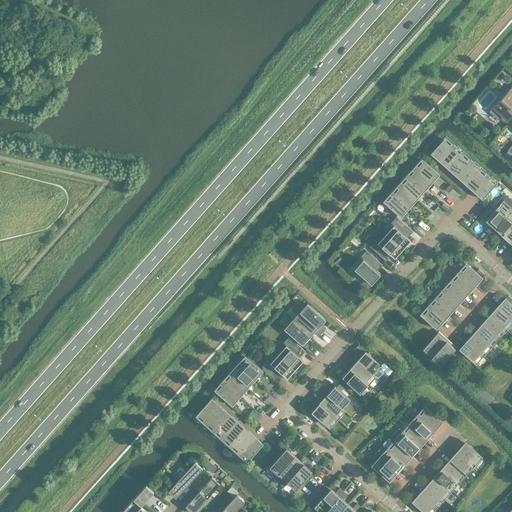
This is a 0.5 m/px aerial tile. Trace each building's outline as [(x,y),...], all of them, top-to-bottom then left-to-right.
[(511,86),(490,111),(498,119),(499,118),(505,122),(511,113),(511,86)] [(443,139),(431,154),(437,159),(440,155),(443,158),(452,147),(443,139)] [(452,147),(443,158),(445,160),(443,162),(449,168),(461,155),(452,147)] [(461,155),(449,168),(455,173),(457,170),(460,173),(469,162),(461,155)] [(424,160),(416,169),(429,180),(433,175),(435,178),(439,173),(424,160)] [(469,162),(460,173),(462,175),(460,177),(466,183),(478,170),(469,162)] [(429,180),(416,169),(409,177),(423,190),(427,186),(425,184),(429,180)] [(478,170),(466,183),(472,188),(474,185),(477,188),(486,177),(478,170)] [(423,190),(409,177),(401,186),(413,197),(417,192),(420,194),(423,190)] [(486,177),(477,188),(479,190),(477,193),(483,198),(488,192),(495,185),(486,177)] [(413,197),(401,186),(393,194),(408,208),(412,203),(409,201),(413,197)] [(408,208),(393,194),(386,203),(395,211),(394,211),(398,214),(402,209),(404,211),(408,208)] [(492,221),(497,225),(508,213),(499,205),(486,219),(490,223),(492,221)] [(511,216),(508,213),(497,225),(501,229),(499,231),(503,235),(511,225),(511,216)] [(394,225),(386,234),(402,248),(406,244),(407,245),(410,241),(406,238),(413,231),(396,216),(391,222),(394,225)] [(511,225),(503,235),(507,239),(509,236),(511,238),(511,225)] [(375,240),(369,246),(386,261),(392,254),(396,257),(399,254),(398,253),(402,248),(386,234),(377,243),(375,240)] [(376,272),(382,265),(366,250),(361,256),(363,259),(354,268),(365,278),(362,282),(368,287),(379,275),(376,272)] [(469,264),(468,265),(461,273),(471,283),(473,280),(476,283),(484,274),(478,268),(476,271),(469,264)] [(471,283),(461,273),(453,282),(466,294),(472,288),(469,285),(471,283)] [(466,294),(453,282),(445,290),(456,300),(458,297),(461,300),(466,294)] [(456,300),(445,290),(438,299),(451,311),(457,305),(454,302),(456,300)] [(511,319),(511,317),(511,303),(511,302),(511,298),(508,295),(500,304),(503,307),(501,309),(511,319)] [(451,311),(438,299),(430,307),(441,317),(443,314),(446,317),(451,311)] [(300,312),(322,332),(326,328),(319,322),(324,317),(310,305),(302,314),(300,312)] [(439,319),(441,317),(430,307),(422,316),(436,328),(441,322),(439,319)] [(511,319),(501,309),(498,312),(496,309),(490,315),(503,327),(511,319)] [(322,332),(300,312),(292,320),(308,335),(312,330),(319,336),(322,332)] [(503,327),(490,315),(485,321),(488,323),(485,326),(496,335),(503,327)] [(308,335),(292,320),(284,329),(307,349),(311,345),(304,339),(308,335)] [(488,344),(496,335),(485,326),(483,328),(481,326),(475,332),(488,344)] [(447,339),(439,331),(425,346),(434,354),(447,339)] [(481,352),(488,344),(475,332),(470,338),(472,340),(470,343),(481,352)] [(286,345),(278,354),(294,368),(298,364),(299,365),(302,361),(299,358),(305,351),(289,336),(283,342),(286,345)] [(457,347),(447,339),(434,354),(443,362),(457,347)] [(473,361),(481,352),(470,343),(468,345),(465,343),(460,349),(473,361)] [(294,368),(278,354),(272,349),(264,358),(267,360),(262,366),(278,381),(285,374),(288,377),(291,374),(290,373),(294,368)] [(356,352),(353,355),(383,382),(388,376),(378,368),(381,365),(367,353),(363,358),(356,352)] [(383,382),(353,355),(350,359),(356,365),(352,370),(368,384),(375,376),(382,382),(383,382)] [(248,357),(240,366),(252,377),(256,372),(258,374),(262,370),(248,357)] [(240,366),(232,375),(247,388),(250,383),(248,381),(252,377),(240,366)] [(368,384),(352,370),(348,374),(341,369),(338,373),(360,393),(368,384)] [(232,375),(225,383),(237,394),(241,389),(243,392),(247,388),(232,375)] [(225,383),(217,392),(231,405),(235,400),(233,398),(237,394),(225,383)] [(326,386),(322,390),(352,417),(357,411),(347,402),(350,399),(336,387),(332,392),(326,386)] [(352,417),(322,390),(319,394),(325,400),(321,404),(335,417),(342,408),(352,417)] [(198,413),(207,421),(218,408),(213,404),(216,401),(212,398),(198,413)] [(335,417),(321,404),(317,409),(310,403),(307,407),(327,425),(335,417)] [(428,407),(427,408),(420,416),(418,414),(434,429),(438,425),(436,423),(440,418),(428,407)] [(222,412),(218,408),(207,421),(215,428),(228,414),(224,410),(222,412)] [(232,417),(228,414),(215,428),(224,436),(235,423),(230,420),(232,417)] [(434,429),(418,414),(410,423),(424,436),(429,431),(431,433),(434,429)] [(239,427),(235,423),(224,436),(232,443),(245,429),(241,425),(239,427)] [(424,436),(410,423),(412,425),(405,433),(403,431),(402,431),(419,446),(423,442),(420,440),(424,436)] [(249,432),(245,429),(232,443),(241,451),(252,439),(247,435),(249,432)] [(419,446),(402,431),(395,440),(409,453),(413,448),(416,450),(419,446)] [(256,443),(252,439),(241,451),(249,459),(257,450),(263,444),(258,440),(256,443)] [(409,453),(395,440),(387,448),(404,463),(407,459),(405,457),(409,453)] [(270,466),(279,473),(293,457),(289,453),(294,447),(290,443),(270,466)] [(464,445),(458,451),(472,463),(479,454),(469,444),(466,447),(464,445)] [(404,463),(387,448),(380,457),(394,470),(398,465),(400,467),(404,463)] [(472,463),(458,451),(453,457),(456,459),(453,462),(464,471),(472,463)] [(293,457),(279,473),(287,481),(308,459),(304,455),(298,461),(293,457)] [(394,470),(380,457),(379,457),(381,459),(374,467),(383,475),(380,478),(386,483),(392,476),(390,474),(394,470)] [(308,459),(287,481),(296,489),(310,473),(306,468),(311,462),(308,459)] [(183,490),(203,469),(195,462),(175,484),(183,490)] [(464,471),(453,462),(451,464),(448,462),(443,468),(456,480),(464,471)] [(456,480),(443,468),(438,474),(440,476),(438,479),(449,488),(456,480)] [(212,477),(192,499),(200,506),(219,484),(212,477)] [(449,488),(438,479),(436,481),(433,479),(428,485),(441,497),(449,488)] [(441,497),(428,485),(422,491),(425,493),(423,496),(433,505),(441,497)] [(142,495),(147,499),(153,492),(149,488),(142,495)] [(324,511),(344,491),(340,488),(334,494),(329,490),(315,506),(321,511),(324,511)] [(344,491),(324,511),(325,511),(326,511),(340,511),(346,505),(342,501),(347,495),(344,491)] [(139,492),(121,511),(135,511),(140,506),(147,499),(142,495),(139,492)] [(235,511),(245,501),(237,495),(221,511),(235,511)] [(427,511),(433,505),(423,496),(421,498),(418,496),(410,505),(416,510),(418,507),(423,511),(427,511)] [(346,505),(340,511),(355,511),(361,507),(357,503),(351,509),(346,505)]
